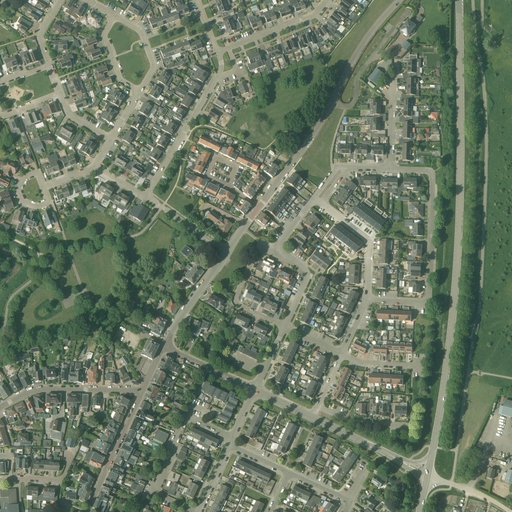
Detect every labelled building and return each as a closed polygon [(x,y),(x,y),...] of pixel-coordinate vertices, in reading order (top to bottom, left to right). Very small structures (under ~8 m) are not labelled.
[(48,5),(50,2),(46,0),(35,0),(33,4),(36,6),(40,9),(40,8),(44,10),(47,5),(48,5)] [(70,16),(74,10),(71,9),(74,3),(69,0),(64,8),(67,10),(65,13),(70,16)] [(133,14),(139,3),(134,0),(128,11),(133,14)] [(227,6),(230,5),(228,0),(220,0),(221,2),(215,4),(217,7),(218,9),(227,6)] [(298,3),(296,0),(295,0),(292,1),(289,2),(289,3),(291,8),(294,7),(296,13),(301,11),(298,3)] [(352,8),(356,4),(350,0),(343,0),(341,3),(350,11),(352,8)] [(181,8),(184,15),(189,13),(186,5),(184,6),(182,1),(179,2),(180,6),(181,8)] [(139,3),(133,14),(137,16),(141,10),(144,12),(148,5),(145,3),(144,6),(139,3)] [(289,9),(291,8),(289,3),(282,6),(286,16),(291,15),(289,9)] [(345,17),(350,11),(341,3),(337,7),(341,10),(339,13),(346,18),(346,17),(345,17)] [(37,21),(40,16),(37,14),(39,11),(30,6),(27,11),(31,14),(29,17),(37,21)] [(74,10),(70,16),(75,19),(77,16),(80,17),(85,9),(80,6),(76,12),(74,10)] [(229,11),(227,6),(218,9),(219,11),(218,12),(219,15),(226,12),(227,15),(234,12),(233,9),(229,11)] [(281,18),(286,16),(282,6),(278,8),(277,7),(275,8),(279,18),(281,17),(281,18)] [(178,17),(184,15),(181,8),(175,10),(176,12),(177,12),(178,17)] [(276,19),(279,18),(275,8),(272,9),(272,10),(268,11),(269,14),(272,22),(276,20),(276,19)] [(174,22),(171,14),(168,15),(166,9),(163,10),(169,24),(174,22)] [(163,26),(169,24),(163,10),(161,11),(163,17),(160,18),(163,26)] [(179,20),(178,17),(177,12),(176,12),(171,14),(174,22),(179,20)] [(269,14),(264,16),(264,15),(263,12),(260,13),(261,16),(264,24),(267,23),(267,24),(272,22),(269,14)] [(346,18),(339,13),(337,15),(334,12),(331,17),(338,22),(340,24),(346,18)] [(96,18),(90,14),(88,18),(85,16),(81,22),(85,25),(87,22),(96,27),(97,27),(99,23),(101,19),(97,17),(96,18)] [(225,28),(234,25),(233,21),(236,20),(235,18),(236,18),(235,15),(228,18),(228,17),(223,19),(224,22),(223,23),(224,26),(225,28)] [(419,24),(423,18),(419,15),(415,20),(419,24)] [(155,20),(155,19),(153,16),(151,17),(152,19),(149,20),(150,22),(152,30),(158,28),(155,20)] [(253,17),(253,16),(248,18),(248,16),(245,17),(249,27),(251,26),(252,29),(257,27),(253,17)] [(262,25),(264,24),(261,16),(259,17),(259,18),(257,19),(256,16),(253,17),(257,27),(262,25)] [(29,28),(32,24),(21,17),(17,23),(20,24),(18,28),(21,30),(20,31),(25,33),(28,27),(29,28)] [(336,25),(338,22),(331,17),(327,21),(332,25),(330,27),(335,31),(338,26),(336,25)] [(158,28),(163,26),(160,18),(155,20),(158,28)] [(406,38),(407,38),(408,38),(409,37),(411,35),(412,35),(413,34),(414,33),(415,32),(415,31),(415,30),(415,29),(414,28),(416,26),(408,21),(400,31),(404,33),(403,34),(403,35),(403,36),(404,37),(404,38),(405,38),(406,38)] [(63,26),(57,22),(54,28),(63,34),(65,31),(69,33),(73,27),(65,23),(63,26)] [(234,25),(225,28),(226,30),(225,30),(227,34),(233,31),(235,34),(241,31),(240,29),(238,23),(234,25)] [(320,29),(325,36),(328,34),(330,38),(335,34),(331,28),(328,31),(324,26),(320,29),(319,28),(320,29)] [(324,36),(325,36),(320,29),(319,28),(314,32),(318,37),(315,39),(316,42),(316,44),(318,49),(322,46),(320,44),(324,41),(322,38),(324,36)] [(316,44),(316,42),(312,34),(310,35),(309,34),(304,36),(307,44),(311,43),(312,46),(316,44)] [(308,47),(307,44),(304,36),(299,38),(301,43),(298,44),(300,50),(305,48),(308,47)] [(55,52),(61,52),(61,50),(67,50),(67,43),(74,41),(73,37),(62,37),(62,41),(55,42),(55,50),(55,52)] [(86,52),(92,49),(91,46),(97,44),(95,38),(92,39),(91,38),(85,40),(87,44),(82,46),(84,52),(86,51),(86,52)] [(300,50),(298,44),(296,45),(293,40),(288,42),(292,53),(296,52),(300,50)] [(194,43),(197,50),(202,48),(200,41),(194,43)] [(407,51),(411,45),(406,41),(401,47),(407,51)] [(189,45),(188,42),(182,44),(185,52),(190,50),(189,45)] [(289,54),(292,53),(288,42),(283,44),(285,49),(282,50),(284,54),(285,56),(289,54)] [(191,52),(197,50),(194,43),(189,45),(190,50),(191,52)] [(182,44),(177,46),(180,54),(181,56),(186,54),(185,52),(182,44)] [(174,55),(180,54),(177,46),(172,48),(174,55)] [(272,48),(275,56),(281,54),(277,46),(272,48)] [(29,54),(33,64),(39,62),(36,55),(38,54),(36,48),(31,50),(33,53),(29,54)] [(171,57),(174,55),(172,48),(166,50),(169,57),(169,58),(170,60),(172,60),(171,57)] [(269,59),(275,56),(272,48),(266,50),(269,59)] [(92,49),(86,52),(88,57),(91,56),(93,61),(99,59),(98,56),(101,55),(99,50),(93,52),(92,49)] [(162,60),(169,58),(169,57),(166,50),(161,52),(162,56),(160,56),(162,60)] [(33,64),(29,54),(25,56),(24,52),(19,54),(21,60),(24,59),(27,65),(32,63),(32,64),(33,64)] [(68,68),(72,67),(70,62),(74,61),(72,55),(71,52),(64,54),(66,57),(65,57),(66,60),(60,63),(60,64),(59,64),(61,68),(62,68),(62,69),(67,67),(68,68)] [(258,53),(253,55),(258,68),(266,65),(265,62),(263,59),(261,60),(258,53)] [(250,64),(247,65),(250,71),(258,68),(253,55),(247,57),(250,64)] [(417,68),(420,68),(420,61),(417,60),(417,63),(414,62),(414,59),(417,60),(417,56),(410,55),(410,60),(411,60),(410,62),(408,62),(408,68),(417,68)] [(9,59),(12,68),(17,66),(18,67),(21,66),(18,60),(16,61),(14,57),(9,59)] [(7,70),(12,68),(9,59),(4,61),(5,65),(2,66),(5,72),(7,71),(7,70)] [(196,64),(194,67),(197,69),(195,72),(195,73),(205,79),(208,75),(201,70),(202,68),(196,64)] [(97,80),(103,78),(101,74),(107,72),(105,67),(104,67),(103,65),(97,68),(98,70),(97,70),(98,73),(94,74),(97,80)] [(420,73),(420,68),(417,68),(408,68),(408,73),(410,73),(410,76),(413,76),(416,76),(421,76),(421,74),(420,73)] [(376,84),(384,74),(376,69),(369,79),(376,84)] [(163,72),(160,77),(170,83),(173,78),(175,79),(176,77),(171,74),(169,76),(163,72)] [(192,76),(190,78),(192,79),(194,81),(194,80),(195,80),(196,79),(203,83),(205,79),(195,73),(193,77),(192,76)] [(79,86),(78,85),(76,79),(80,78),(78,75),(72,77),(73,80),(67,83),(70,89),(79,86)] [(416,79),(416,76),(413,76),(410,76),(410,79),(407,79),(407,84),(418,85),(419,84),(419,81),(418,79),(416,79)] [(164,85),(162,88),(167,91),(169,88),(168,87),(170,83),(160,77),(157,81),(164,85)] [(103,78),(97,80),(99,85),(102,84),(103,87),(112,83),(110,78),(104,80),(103,78)] [(189,79),(187,82),(192,85),(191,87),(198,91),(200,87),(194,84),(195,83),(189,79)] [(247,86),(246,82),(238,85),(242,95),(248,93),(249,94),(253,93),(250,85),(247,86)] [(79,86),(70,89),(72,95),(77,93),(79,96),(85,93),(82,84),(78,85),(79,86)] [(166,93),(167,91),(162,88),(161,90),(155,86),(152,91),(159,95),(162,90),(166,93)] [(191,87),(188,91),(195,96),(198,92),(198,91),(191,87)] [(110,95),(121,102),(125,97),(120,94),(122,92),(116,89),(115,90),(114,89),(113,90),(110,95)] [(221,92),(231,104),(233,102),(232,98),(235,97),(237,100),(240,100),(238,96),(236,96),(233,89),(227,91),(227,90),(221,92)] [(418,90),(407,90),(407,95),(402,94),(401,98),(407,98),(413,98),(413,95),(414,96),(414,97),(419,97),(419,90),(418,90)] [(156,99),(159,95),(152,91),(149,95),(155,99),(153,102),(160,106),(161,103),(156,99)] [(228,106),(231,104),(221,92),(218,97),(219,98),(215,104),(223,108),(225,104),(228,106)] [(77,109),(87,105),(84,99),(87,98),(86,94),(80,96),(82,100),(75,103),(77,109)] [(110,95),(109,95),(105,103),(107,104),(112,107),(113,105),(118,107),(121,102),(110,95)] [(183,100),(190,104),(193,100),(186,96),(183,100)] [(414,98),(413,98),(407,98),(407,101),(404,101),(404,106),(413,107),(413,101),(414,101),(414,98)] [(188,108),(190,104),(183,100),(181,104),(188,108)] [(371,110),(381,110),(381,105),(386,106),(386,102),(379,102),(379,100),(371,100),(371,110)] [(142,108),(152,114),(154,109),(156,110),(158,107),(151,103),(149,106),(144,103),(142,108)] [(48,105),(52,115),(61,112),(60,109),(56,110),(54,104),(52,105),(52,104),(48,105)] [(110,110),(112,107),(107,104),(105,109),(105,110),(106,111),(105,113),(112,118),(115,113),(110,110)] [(48,116),(52,115),(48,105),(45,107),(43,108),(45,115),(42,116),(44,121),(50,119),(48,116)] [(149,118),(152,114),(142,108),(139,112),(145,116),(143,118),(149,122),(150,119),(149,118)] [(175,113),(183,117),(185,113),(178,108),(175,113)] [(215,111),(212,109),(209,115),(208,115),(205,118),(215,124),(218,119),(217,118),(220,113),(216,110),(215,111)] [(380,115),(381,110),(371,110),(370,115),(374,115),(374,118),(378,118),(378,115),(380,115)] [(31,115),(34,124),(35,126),(44,122),(41,116),(38,117),(37,112),(31,115)] [(413,117),(413,112),(404,112),(404,117),(406,117),(406,120),(418,120),(418,117),(413,117)] [(109,123),(112,118),(105,113),(103,116),(102,115),(100,116),(98,120),(103,123),(105,121),(109,123)] [(180,121),(183,117),(175,113),(173,117),(180,121)] [(29,126),(34,124),(31,115),(25,117),(27,121),(24,122),(26,129),(29,128),(29,126)] [(149,122),(143,118),(142,120),(136,117),(133,122),(140,126),(141,126),(143,124),(142,123),(143,121),(148,124),(149,122)] [(378,121),(378,118),(374,118),(374,120),(367,120),(367,126),(370,126),(380,126),(380,121),(378,121)] [(17,125),(16,120),(8,123),(11,132),(16,130),(17,135),(24,133),(20,123),(17,125)] [(418,124),(418,120),(406,120),(406,123),(404,123),(404,128),(412,129),(413,124),(418,124)] [(138,130),(140,126),(133,122),(131,126),(137,130),(135,132),(141,136),(142,133),(138,130)] [(167,127),(174,131),(177,127),(169,123),(167,127)] [(63,140),(70,128),(67,126),(68,126),(65,124),(61,130),(59,129),(55,135),(63,140)] [(162,128),(161,129),(164,131),(172,136),(174,131),(167,127),(163,125),(162,128)] [(380,132),(380,126),(370,126),(370,131),(368,131),(367,131),(367,134),(371,134),(377,134),(377,132),(380,132)] [(70,128),(63,140),(70,144),(74,138),(71,136),(75,130),(72,128),(72,129),(70,128)] [(141,136),(135,132),(134,134),(128,131),(125,136),(132,140),(135,135),(139,138),(141,136)] [(79,142),(84,136),(80,133),(76,140),(79,142)] [(203,145),(206,138),(204,137),(205,135),(202,134),(198,143),(203,145)] [(412,139),(412,134),(403,134),(403,139),(406,139),(406,142),(412,142),(414,142),(414,139),(412,139)] [(129,144),(132,140),(125,136),(122,140),(128,144),(127,146),(132,150),(134,147),(129,144)] [(159,140),(166,144),(169,140),(162,136),(159,140)] [(85,147),(92,151),(96,146),(91,143),(93,141),(87,137),(85,141),(86,143),(87,144),(85,147)] [(208,147),(212,139),(210,138),(209,140),(206,138),(203,145),(208,147)] [(213,150),(217,141),(215,140),(212,139),(208,147),(213,150)] [(217,141),(213,150),(218,152),(223,142),(224,143),(225,141),(221,139),(220,142),(217,141)] [(164,148),(166,144),(159,140),(157,144),(164,148)] [(370,149),(371,142),(362,142),(362,145),(362,155),(367,155),(368,153),(370,153),(370,149)] [(412,145),(412,142),(406,142),(406,145),(403,145),(403,150),(412,151),(412,145)] [(346,154),(346,144),(338,144),(338,152),(340,152),(340,154),(346,154)] [(354,152),(354,145),(346,144),(346,154),(351,155),(351,152),(354,152)] [(227,149),(228,147),(224,145),(220,153),(225,156),(228,149),(227,149)] [(362,145),(354,145),(354,152),(356,152),(356,155),(362,155),(362,145)] [(378,155),(378,145),(373,145),(373,149),(370,149),(370,153),(373,153),(373,155),(378,155)] [(89,156),(92,151),(85,147),(83,149),(82,149),(80,149),(78,153),(83,156),(85,154),(89,156)] [(230,158),(234,150),(228,147),(227,149),(228,149),(225,156),(230,158)] [(152,153),(159,157),(161,153),(154,148),(152,153)] [(34,162),(31,154),(29,149),(25,150),(27,155),(26,156),(25,155),(19,158),(23,167),(29,165),(29,164),(34,162)] [(119,166),(124,158),(121,157),(123,153),(121,152),(118,150),(115,156),(117,157),(114,163),(119,166)] [(201,156),(208,159),(210,154),(202,150),(200,152),(203,153),(201,156)] [(234,150),(230,158),(235,160),(239,152),(235,150),(235,151),(234,150)] [(252,154),(254,151),(251,150),(249,155),(246,154),(246,155),(241,164),(245,166),(244,166),(246,167),(246,166),(252,154)] [(147,154),(147,155),(148,156),(149,157),(156,161),(159,157),(152,153),(149,151),(147,154)] [(241,164),(246,155),(241,152),(236,161),(241,164)] [(67,158),(71,167),(76,165),(75,160),(77,159),(75,153),(71,154),(70,156),(70,157),(67,158)] [(255,155),(252,154),(246,166),(251,169),(255,160),(253,158),(255,155)] [(124,158),(119,166),(123,169),(127,163),(129,164),(134,157),(131,155),(130,158),(127,157),(126,159),(124,158)] [(205,164),(208,159),(201,156),(200,158),(198,157),(197,160),(205,164)] [(411,161),(412,156),(403,156),(403,161),(405,161),(405,164),(408,164),(408,161),(411,161)] [(71,167),(67,158),(65,160),(64,158),(62,158),(58,159),(60,165),(63,164),(65,169),(71,167)] [(58,166),(60,165),(58,159),(54,161),(53,163),(53,164),(50,165),(54,173),(59,171),(58,166)] [(135,176),(141,166),(141,165),(136,162),(137,161),(135,160),(131,165),(134,167),(130,173),(135,176)] [(203,169),(205,164),(197,160),(194,164),(203,169)] [(255,160),(251,169),(256,171),(260,162),(255,160)] [(14,174),(19,167),(9,161),(5,169),(6,170),(4,174),(10,177),(12,173),(14,174)] [(270,169),(276,174),(279,170),(270,163),(268,166),(271,168),(270,169)] [(54,173),(50,165),(48,166),(47,165),(45,164),(41,166),(43,172),(46,171),(48,175),(54,173)] [(201,174),(203,169),(194,164),(194,165),(193,164),(190,169),(201,174)] [(141,166),(135,176),(140,178),(143,172),(146,174),(149,169),(146,167),(146,168),(141,166)] [(276,174),(270,169),(268,171),(266,169),(264,172),(272,179),(276,174)] [(7,187),(10,182),(5,179),(6,176),(0,172),(0,183),(0,184),(0,183),(0,187),(3,189),(5,186),(7,187)] [(193,187),(197,178),(192,175),(192,176),(188,174),(186,178),(190,180),(188,184),(193,187)] [(266,180),(260,176),(258,175),(256,177),(254,175),(252,174),(250,176),(251,177),(252,178),(254,179),(262,185),(266,180)] [(294,176),(290,180),(302,190),(305,185),(294,176)] [(262,185),(254,179),(252,178),(251,177),(248,181),(249,182),(251,183),(259,189),(262,185)] [(199,187),(202,180),(197,178),(193,187),(199,190),(200,188),(199,187)] [(371,178),(371,186),(371,190),(378,191),(379,182),(376,182),(376,178),(371,178)] [(382,188),(387,188),(388,179),(383,179),(382,185),(380,185),(380,190),(382,190),(382,188)] [(404,185),(400,185),(400,193),(401,193),(401,192),(407,192),(407,188),(410,188),(410,179),(404,179),(404,185)] [(417,179),(410,179),(410,188),(413,188),(413,192),(420,192),(420,187),(417,187),(417,179)] [(200,188),(199,190),(203,192),(207,183),(202,180),(199,187),(200,188)] [(290,180),(287,185),(299,194),(302,190),(290,180)] [(353,191),(356,187),(358,188),(358,186),(357,183),(353,180),(351,182),(349,181),(346,185),(353,191)] [(393,180),(392,193),(397,193),(396,194),(400,195),(400,193),(400,185),(398,185),(398,180),(393,180)] [(78,184),(81,193),(84,191),(85,193),(85,194),(86,194),(87,194),(92,192),(89,186),(86,187),(84,182),(78,184)] [(242,185),(238,182),(234,186),(239,190),(243,186),(242,185)] [(255,193),(259,189),(249,182),(247,184),(249,186),(248,188),(256,194),(255,193)] [(78,194),(81,193),(78,184),(72,186),(74,191),(71,192),(74,198),(78,197),(79,195),(78,194)] [(104,194),(109,187),(103,184),(101,188),(98,186),(95,192),(99,194),(101,194),(102,193),(104,194)] [(211,193),(214,186),(209,184),(205,192),(210,195),(211,193)] [(357,194),(353,191),(346,185),(343,189),(350,195),(352,193),(356,196),(357,194)] [(211,193),(210,195),(215,197),(219,188),(214,186),(211,193)] [(111,201),(114,196),(111,194),(114,190),(109,187),(104,194),(107,196),(106,197),(107,199),(111,201)] [(248,188),(246,187),(244,189),(245,190),(243,193),(251,200),(256,194),(248,188)] [(74,198),(71,192),(69,193),(67,189),(61,191),(64,199),(67,198),(68,199),(69,200),(74,198)] [(222,198),(226,192),(221,189),(216,198),(220,200),(221,198),(222,198)] [(283,189),(280,194),(289,201),(292,196),(283,189)] [(343,189),(340,193),(349,200),(352,196),(350,195),(343,189)] [(61,200),(64,199),(61,191),(55,193),(57,198),(54,199),(57,205),(61,203),(62,201),(61,200)] [(3,203),(12,200),(11,196),(9,197),(8,192),(4,193),(4,192),(0,193),(0,198),(1,201),(2,201),(3,203)] [(227,201),(230,194),(226,192),(222,198),(221,198),(220,200),(223,201),(223,199),(227,201)] [(117,208),(125,196),(119,193),(117,197),(114,196),(111,201),(113,203),(118,206),(117,208)] [(350,204),(351,202),(349,200),(340,193),(337,197),(344,203),(346,201),(350,204)] [(227,201),(226,203),(231,205),(235,197),(230,194),(227,201)] [(280,194),(276,198),(285,205),(289,201),(280,194)] [(125,196),(117,208),(123,211),(124,209),(126,211),(130,205),(127,203),(130,199),(125,196)] [(341,207),(344,203),(337,197),(334,201),(341,207)] [(276,198),(273,202),(282,209),(285,205),(276,198)] [(12,200),(3,203),(3,205),(5,212),(11,210),(10,209),(14,208),(12,203),(13,203),(12,200)] [(239,205),(247,211),(251,207),(242,200),(240,203),(239,205)] [(273,202),(270,207),(279,214),(282,209),(273,202)] [(414,217),(422,217),(422,212),(422,206),(412,206),(412,203),(409,203),(409,211),(414,211),(414,217)] [(366,208),(361,204),(354,213),(359,217),(366,208)] [(134,206),(132,209),(129,214),(141,221),(148,210),(139,205),(138,208),(134,206)] [(244,216),(247,211),(239,205),(238,206),(237,206),(235,209),(244,216)] [(270,207),(266,211),(278,220),(281,216),(279,214),(270,207)] [(370,211),(366,208),(359,217),(363,220),(370,211)] [(20,223),(24,212),(18,210),(17,213),(16,213),(13,220),(20,223)] [(51,214),(49,211),(42,213),(43,217),(42,219),(44,219),(45,223),(44,223),(46,228),(55,224),(54,223),(57,222),(54,213),(51,214)] [(224,221),(211,211),(206,217),(219,227),(218,227),(226,234),(232,226),(226,221),(225,222),(224,221)] [(375,215),(370,211),(363,220),(368,224),(375,215)] [(35,219),(36,215),(31,213),(29,217),(26,216),(24,223),(28,224),(27,226),(28,227),(30,228),(31,227),(32,226),(35,227),(38,220),(35,219)] [(262,214),(257,220),(264,226),(269,219),(262,214)] [(312,215),(309,220),(316,226),(318,224),(320,225),(324,221),(320,218),(318,220),(312,215)] [(380,219),(375,215),(368,224),(373,228),(380,219)] [(385,223),(380,219),(373,228),(378,232),(385,223)] [(316,226),(309,220),(305,224),(311,229),(309,231),(313,235),(317,230),(314,228),(316,226)] [(422,236),(422,230),(420,230),(420,224),(414,224),(414,236),(422,236)] [(342,229),(337,225),(335,227),(333,229),(331,231),(330,234),(335,238),(342,229)] [(346,232),(342,229),(335,238),(340,241),(346,232)] [(297,236),(304,242),(306,238),(309,240),(310,238),(312,240),(314,237),(312,236),(312,235),(305,230),(303,233),(300,231),(296,236),(297,236)] [(351,236),(346,232),(340,241),(344,245),(351,236)] [(298,245),(295,248),(302,253),(306,248),(302,245),(305,242),(304,242),(297,236),(293,242),(296,244),(298,245)] [(356,240),(351,236),(344,245),(349,249),(356,240)] [(361,244),(356,240),(349,249),(354,253),(361,244)] [(413,251),(422,252),(422,246),(414,245),(414,242),(408,242),(408,245),(413,245),(413,251)] [(188,257),(193,250),(186,245),(181,252),(188,257)] [(321,255),(320,254),(317,252),(319,250),(317,248),(315,251),(316,251),(310,259),(315,263),(321,255)] [(421,258),(422,252),(413,251),(412,257),(407,257),(407,260),(413,260),(414,257),(421,258)] [(326,259),(325,258),(322,256),(324,254),(322,252),(320,254),(321,255),(315,263),(320,267),(326,259)] [(326,259),(320,267),(325,271),(331,263),(327,260),(329,258),(327,256),(325,258),(326,259)] [(267,269),(270,261),(265,258),(262,264),(259,263),(255,270),(261,273),(263,268),(267,269)] [(274,277),(278,269),(275,267),(276,264),(270,261),(267,269),(270,271),(268,276),(273,278),(274,278),(274,277)] [(411,271),(421,272),(421,265),(414,265),(414,262),(407,262),(407,265),(407,271),(411,271)] [(196,275),(199,278),(204,272),(195,265),(192,269),(188,265),(186,267),(191,271),(194,273),(192,276),(193,277),(194,275),(195,276),(196,275)] [(284,280),(288,271),(282,269),(281,270),(278,269),(274,277),(274,278),(277,279),(278,277),(284,280)] [(184,273),(179,270),(177,273),(177,272),(173,277),(175,278),(173,281),(177,283),(178,281),(182,276),(184,273)] [(194,285),(199,278),(196,275),(195,276),(194,275),(193,277),(192,276),(194,273),(191,271),(189,273),(188,272),(185,275),(186,276),(185,278),(194,285)] [(288,271),(284,280),(289,283),(288,285),(291,287),(295,279),(292,278),(294,274),(288,271)] [(420,278),(421,272),(411,271),(411,277),(406,277),(406,280),(413,280),(413,277),(420,278)] [(318,282),(326,286),(328,283),(332,285),(332,283),(328,281),(321,277),(318,282)] [(318,282),(316,287),(328,292),(329,291),(325,289),(326,286),(318,282)] [(419,293),(420,285),(416,285),(416,282),(409,282),(409,288),(413,288),(413,293),(419,293)] [(252,301),(255,294),(251,292),(254,286),(249,284),(246,290),(248,291),(245,298),(252,301)] [(316,287),(314,292),(322,296),(323,293),(327,294),(328,292),(316,287)] [(350,293),(348,296),(356,300),(359,295),(357,294),(358,288),(350,288),(349,290),(347,289),(346,291),(350,293)] [(322,296),(314,292),(311,297),(319,300),(323,302),(324,300),(320,298),(322,296)] [(255,294),(252,301),(258,304),(262,297),(255,294)] [(269,311),(273,303),(271,302),(273,298),(266,294),(262,303),(265,305),(264,309),(269,311)] [(222,313),(224,310),(223,309),(224,308),(221,306),(223,302),(212,295),(207,303),(216,308),(215,309),(222,313)] [(354,305),(356,300),(348,296),(347,299),(343,297),(342,299),(354,305)] [(345,303),(344,306),(352,310),(354,305),(342,299),(341,301),(345,303)] [(273,303),(269,311),(274,314),(277,308),(280,310),(283,302),(278,300),(277,301),(274,300),(273,303)] [(166,309),(171,313),(174,315),(179,308),(176,306),(177,304),(171,301),(168,306),(166,309)] [(309,302),(307,307),(315,311),(316,308),(320,310),(321,307),(309,302)] [(352,310),(344,306),(343,309),(338,307),(337,309),(349,314),(352,310)] [(313,314),(315,311),(307,307),(304,312),(316,317),(317,315),(313,314)] [(338,318),(337,321),(345,325),(347,320),(344,318),(345,315),(336,311),(335,315),(336,317),(338,318)] [(304,312),(302,317),(310,320),(311,318),(315,319),(316,317),(304,312)] [(237,325),(240,326),(244,318),(238,316),(235,321),(232,320),(228,328),(231,330),(234,331),(237,325)] [(154,325),(163,329),(166,322),(158,317),(154,325)] [(309,323),(310,320),(302,317),(300,322),(308,325),(312,327),(313,325),(309,323)] [(244,318),(240,326),(243,328),(241,332),(244,333),(243,336),(246,337),(248,333),(250,329),(247,327),(250,321),(244,318)] [(210,325),(207,323),(202,320),(200,323),(195,321),(189,332),(192,334),(191,335),(193,336),(194,335),(198,337),(202,329),(203,330),(207,331),(210,325)] [(332,322),(331,324),(342,329),(345,325),(337,321),(335,324),(332,322)] [(262,327),(256,324),(253,330),(250,329),(248,333),(253,336),(255,332),(259,334),(262,327)] [(340,334),(342,329),(331,324),(330,326),(334,328),(332,331),(340,334)] [(160,336),(163,329),(154,325),(151,332),(160,336)] [(262,327),(259,334),(257,338),(261,340),(260,344),(264,346),(268,338),(264,336),(268,330),(262,327)] [(340,334),(332,331),(331,333),(327,332),(326,334),(338,339),(340,334)] [(145,346),(156,352),(159,346),(160,343),(149,338),(145,346)] [(359,351),(364,340),(362,338),(360,342),(357,341),(353,349),(359,351)] [(366,341),(364,340),(359,351),(364,354),(366,351),(370,352),(371,345),(369,344),(368,346),(365,344),(366,341)] [(288,347),(296,351),(296,350),(297,348),(301,350),(302,347),(298,345),(290,342),(288,347)] [(374,355),(380,355),(381,342),(379,342),(378,346),(374,346),(371,345),(370,352),(374,352),(374,355)] [(38,345),(30,346),(31,353),(38,352),(38,345)] [(152,360),(156,352),(145,346),(141,354),(152,360)] [(288,347),(286,352),(298,357),(299,355),(295,353),(296,351),(288,347)] [(88,369),(93,354),(89,352),(87,361),(86,360),(83,368),(88,369)] [(286,352),(283,357),(291,360),(293,357),(297,359),(298,357),(286,352)] [(316,354),(315,356),(319,358),(318,361),(326,365),(328,360),(320,356),(316,354)] [(164,356),(161,362),(179,370),(180,367),(177,366),(178,365),(173,363),(172,366),(171,365),(173,360),(164,356)] [(283,357),(281,362),(289,365),(293,367),(294,365),(290,363),(291,361),(291,360),(283,357)] [(117,367),(123,364),(120,359),(114,363),(117,367)] [(312,362),(312,364),(324,369),(326,365),(318,361),(316,364),(312,362)] [(179,370),(161,362),(158,368),(167,372),(169,368),(170,368),(169,371),(174,373),(177,374),(179,370)] [(74,373),(74,383),(82,383),(83,369),(81,369),(81,364),(76,364),(75,373),(74,373)] [(312,364),(311,366),(315,368),(313,370),(321,374),(324,370),(324,369),(312,364)] [(33,367),(33,369),(33,371),(34,373),(32,373),(32,374),(33,378),(35,378),(36,382),(41,381),(40,373),(38,373),(37,366),(33,367)] [(59,375),(59,367),(55,367),(55,370),(51,371),(51,369),(46,370),(47,378),(56,378),(56,375),(59,375)] [(281,367),(279,372),(290,377),(291,375),(287,374),(289,370),(281,367)] [(125,374),(122,368),(116,371),(123,385),(130,381),(127,374),(125,374)] [(342,374),(354,379),(355,377),(351,375),(353,371),(344,368),(342,373),(342,374)] [(308,372),(307,374),(311,375),(319,379),(321,375),(321,374),(313,370),(313,371),(312,373),(308,372)] [(375,384),(375,370),(373,370),(373,373),(374,373),(374,375),(370,374),(370,373),(365,373),(365,378),(369,378),(369,383),(369,386),(374,387),(375,384)] [(166,375),(157,371),(154,377),(172,385),(173,382),(170,380),(171,380),(166,378),(165,381),(164,380),(165,378),(166,375)] [(25,374),(24,372),(18,375),(19,376),(18,377),(24,388),(31,385),(25,373),(25,374)] [(278,372),(276,376),(284,380),(286,378),(289,379),(290,377),(279,372),(278,372)] [(106,381),(111,381),(111,384),(117,384),(117,376),(113,376),(113,374),(106,374),(106,381)] [(342,374),(339,379),(347,383),(349,379),(353,381),(354,379),(342,374)] [(14,393),(20,389),(15,381),(18,380),(15,375),(9,379),(12,383),(9,385),(14,393)] [(276,377),(274,381),(282,385),(286,387),(287,385),(283,383),(284,380),(276,376),(276,377)] [(172,385),(154,377),(151,383),(160,387),(161,385),(162,383),(163,383),(162,385),(167,388),(167,387),(170,389),(172,385)] [(347,384),(347,383),(339,379),(339,380),(336,385),(338,386),(344,389),(345,389),(346,389),(349,391),(350,388),(348,387),(346,386),(347,384)] [(306,382),(305,384),(317,389),(319,384),(311,381),(310,384),(306,382)] [(4,385),(2,382),(0,383),(0,393),(4,399),(12,394),(5,385),(4,385)] [(206,395),(211,385),(210,384),(205,382),(201,391),(204,392),(203,393),(206,395)] [(305,384),(304,386),(305,387),(308,388),(306,391),(314,394),(316,390),(317,389),(305,384)] [(212,398),(217,388),(211,385),(206,395),(212,398)] [(150,386),(147,392),(166,401),(167,399),(166,398),(166,396),(164,395),(159,393),(158,395),(157,395),(159,390),(150,386)] [(336,391),(336,392),(348,397),(349,395),(345,393),(346,390),(346,389),(345,389),(344,389),(338,386),(336,391)] [(218,401),(223,391),(217,388),(212,398),(218,401)] [(225,402),(229,394),(223,391),(218,401),(225,404),(225,402)] [(301,392),(300,394),(304,396),(312,399),(314,395),(314,394),(306,391),(305,394),(301,392)] [(166,401),(147,392),(144,397),(145,398),(144,400),(152,404),(155,398),(156,398),(155,400),(160,402),(163,403),(164,402),(165,403),(166,401)] [(348,397),(336,392),(333,397),(341,401),(343,397),(347,399),(348,397)] [(238,398),(234,397),(229,394),(225,402),(236,407),(238,402),(237,401),(238,398)] [(36,410),(42,409),(42,404),(44,403),(42,395),(33,396),(36,410)] [(53,407),(53,415),(57,415),(57,410),(55,409),(55,407),(58,407),(60,407),(60,395),(53,395),(52,395),(52,399),(52,400),(53,400),(53,407)] [(91,405),(91,406),(101,407),(101,404),(102,404),(102,399),(101,399),(101,396),(94,396),(94,405),(91,405)] [(115,404),(119,406),(127,409),(131,401),(122,397),(119,396),(117,399),(115,404)] [(33,419),(35,418),(34,414),(35,414),(32,409),(34,408),(33,406),(34,405),(31,398),(25,401),(33,419)] [(368,412),(369,401),(364,400),(364,404),(357,404),(356,409),(359,410),(359,415),(365,415),(365,413),(365,411),(368,412)] [(380,406),(380,405),(376,405),(376,400),(370,400),(370,411),(373,411),(373,415),(379,415),(379,416),(380,406)] [(511,401),(505,400),(501,415),(511,418),(511,419),(511,426),(510,433),(511,433),(511,401)] [(138,411),(146,415),(150,406),(148,404),(143,401),(138,411)] [(22,402),(14,406),(17,413),(20,412),(22,415),(27,412),(25,410),(26,409),(22,402)] [(233,412),(236,407),(225,402),(225,404),(223,408),(233,412)] [(380,406),(379,416),(386,417),(386,413),(390,413),(390,402),(385,402),(385,407),(380,406)] [(406,418),(407,407),(399,406),(399,403),(393,403),(392,412),(395,412),(395,417),(406,418)] [(17,413),(14,406),(5,410),(8,417),(6,418),(9,425),(15,422),(12,416),(17,413)] [(119,406),(116,413),(124,417),(127,409),(119,406)] [(230,418),(233,412),(223,408),(220,413),(230,418)] [(255,414),(262,418),(265,412),(267,413),(268,410),(262,408),(261,410),(257,409),(255,414)] [(153,418),(146,415),(138,411),(136,417),(143,420),(144,420),(156,425),(158,421),(153,418)] [(113,419),(111,422),(120,426),(124,417),(116,413),(114,412),(112,417),(113,417),(112,418),(113,419)] [(230,418),(220,413),(219,415),(217,420),(226,424),(227,421),(228,422),(230,418)] [(260,423),(262,418),(255,414),(252,420),(260,423)] [(142,422),(143,420),(136,417),(130,430),(138,434),(141,435),(144,430),(147,424),(142,422)] [(66,423),(54,420),(53,423),(51,422),(49,429),(52,429),(50,438),(64,441),(66,433),(64,433),(66,423)] [(257,429),(260,423),(252,420),(250,425),(257,429)] [(105,430),(107,431),(107,430),(116,434),(120,426),(111,422),(109,421),(105,430)] [(17,431),(25,429),(23,422),(19,423),(19,424),(15,425),(17,431)] [(286,429),(294,432),(296,427),(289,423),(286,429)] [(255,434),(257,429),(250,425),(247,431),(255,434)] [(193,438),(197,431),(191,428),(188,436),(193,438)] [(169,434),(158,429),(153,440),(164,445),(169,434)] [(291,438),(294,432),(286,429),(284,434),(291,438)] [(113,440),(116,434),(107,430),(107,431),(104,436),(113,440)] [(129,431),(126,437),(137,442),(141,444),(142,441),(138,439),(139,437),(135,435),(136,434),(129,431)] [(199,441),(202,433),(197,431),(193,438),(199,441)] [(252,440),(255,434),(247,431),(245,436),(250,438),(252,440)] [(197,445),(203,447),(204,444),(208,436),(202,434),(202,433),(199,441),(197,445)] [(289,443),(291,438),(284,434),(281,440),(289,443)] [(31,446),(31,442),(28,442),(28,435),(18,435),(18,442),(20,442),(20,446),(31,446)] [(110,445),(113,440),(104,436),(102,441),(110,445)] [(204,444),(203,447),(208,450),(210,446),(213,439),(208,436),(204,444)] [(313,441),(325,447),(326,445),(321,443),(323,439),(315,436),(313,441)] [(137,442),(126,437),(124,444),(130,447),(131,445),(135,447),(137,442)] [(210,446),(215,449),(219,441),(213,439),(210,446)] [(8,440),(0,442),(0,449),(1,449),(0,448),(9,445),(8,440)] [(286,449),(289,443),(281,440),(279,445),(286,449)] [(324,449),(325,447),(313,441),(310,447),(318,451),(319,447),(324,449)] [(96,447),(99,448),(98,451),(106,455),(110,446),(102,442),(100,446),(98,444),(96,447)] [(123,445),(120,451),(130,455),(137,458),(140,452),(123,445)] [(284,454),(286,449),(279,445),(276,450),(274,450),(273,453),(278,456),(280,452),(284,454)] [(310,447),(307,453),(320,458),(321,456),(316,454),(318,451),(310,447)] [(346,458),(353,463),(357,458),(351,453),(352,451),(349,449),(348,451),(350,453),(346,458)] [(129,458),(130,455),(120,451),(117,457),(127,462),(130,463),(133,465),(135,461),(129,458)] [(93,454),(88,452),(84,460),(89,463),(100,468),(101,468),(103,465),(102,464),(104,458),(94,453),(93,454)] [(319,461),(320,458),(307,453),(305,459),(312,462),(314,459),(319,461)] [(18,470),(21,470),(21,469),(22,460),(22,456),(17,456),(17,455),(14,455),(14,463),(16,464),(16,469),(18,469),(18,470)] [(21,469),(21,470),(25,471),(25,469),(27,470),(28,461),(30,461),(30,455),(28,455),(28,460),(22,460),(21,469)] [(199,465),(207,468),(209,463),(206,461),(207,458),(201,456),(199,458),(202,460),(199,465)] [(34,470),(38,470),(39,457),(38,457),(38,459),(34,458),(34,461),(31,461),(31,469),(34,469),(34,470)] [(117,457),(114,464),(124,469),(127,462),(117,457)] [(349,468),(353,463),(346,458),(344,461),(340,458),(339,460),(349,468)] [(312,462),(305,459),(302,464),(310,468),(314,470),(316,467),(311,465),(312,462)] [(339,468),(346,473),(349,468),(339,460),(337,463),(341,466),(339,468)] [(240,471),(244,463),(238,461),(234,468),(240,471)] [(245,473),(249,466),(244,463),(240,471),(245,473)] [(124,469),(114,464),(112,468),(123,473),(125,469),(124,469)] [(204,474),(207,468),(199,465),(196,470),(204,474)] [(251,476),(254,468),(249,466),(245,473),(251,476)] [(109,472),(110,472),(118,476),(122,478),(124,475),(122,474),(110,468),(109,472)] [(256,478),(260,471),(254,468),(251,476),(256,478)] [(342,478),(346,473),(339,468),(337,471),(333,468),(331,470),(331,471),(342,478)] [(496,470),(495,471),(490,469),(487,478),(493,479),(495,473),(498,474),(499,471),(496,470)] [(201,479),(204,474),(196,470),(194,476),(192,475),(190,477),(197,480),(198,478),(201,479)] [(262,481),(265,473),(260,471),(256,478),(262,481)] [(342,478),(331,471),(330,473),(334,476),(332,479),(338,483),(342,478)] [(84,488),(89,491),(94,479),(90,477),(90,476),(83,473),(79,483),(83,485),(82,488),(84,488)] [(268,482),(269,479),(271,476),(265,473),(262,481),(267,483),(268,482)] [(388,479),(382,474),(379,478),(376,476),(371,482),(378,487),(380,483),(382,485),(383,483),(385,485),(387,483),(388,479)] [(123,482),(117,479),(108,475),(107,478),(114,482),(121,485),(123,482)] [(112,487),(114,482),(107,478),(104,484),(112,487)] [(189,486),(188,489),(195,493),(198,487),(190,483),(192,481),(189,480),(187,485),(189,486)] [(178,485),(172,482),(167,493),(174,496),(175,492),(175,491),(178,485)] [(227,494),(229,489),(231,490),(233,485),(227,483),(226,487),(222,485),(219,491),(227,494)] [(114,493),(115,490),(103,485),(101,491),(105,493),(105,494),(110,497),(112,493),(114,493)] [(27,496),(32,497),(33,488),(27,487),(27,494),(24,494),(24,499),(27,500),(27,496)] [(296,497),(300,489),(294,487),(290,494),(296,497)] [(37,501),(40,501),(40,495),(38,495),(38,488),(33,488),(32,497),(32,501),(37,501)] [(92,492),(89,491),(84,488),(82,488),(81,488),(78,495),(80,497),(79,500),(85,503),(87,504),(92,492)] [(195,493),(188,489),(185,488),(183,491),(184,492),(182,496),(185,498),(186,495),(193,499),(195,493)] [(0,511),(18,511),(18,505),(17,505),(16,489),(7,490),(0,490),(0,492),(0,498),(0,511)] [(48,502),(49,489),(44,489),(44,495),(40,495),(40,501),(43,501),(43,502),(48,502)] [(49,489),(48,502),(57,502),(58,496),(54,495),(55,489),(49,489)] [(301,499),(305,492),(300,489),(296,497),(301,499)] [(224,500),(227,494),(219,491),(217,496),(224,500)] [(76,493),(67,492),(66,500),(76,501),(76,493)] [(101,511),(108,511),(107,511),(113,498),(110,497),(105,494),(100,492),(93,508),(101,511)] [(313,503),(315,497),(311,494),(305,492),(301,499),(307,502),(305,506),(310,508),(310,509),(313,503)] [(222,505),(224,500),(217,496),(214,502),(222,505)] [(365,511),(374,511),(372,510),(379,501),(381,503),(383,500),(377,496),(374,500),(370,497),(367,502),(368,503),(366,507),(368,508),(365,511)] [(147,503),(149,504),(153,505),(156,499),(152,498),(150,497),(147,503)] [(315,504),(318,498),(315,497),(313,503),(310,509),(312,511),(315,504)] [(315,504),(322,507),(325,501),(318,498),(315,504)] [(253,507),(261,510),(264,505),(256,501),(253,507)] [(219,511),(222,505),(214,502),(212,507),(219,511)] [(325,508),(330,511),(333,511),(336,508),(329,503),(325,508)]
